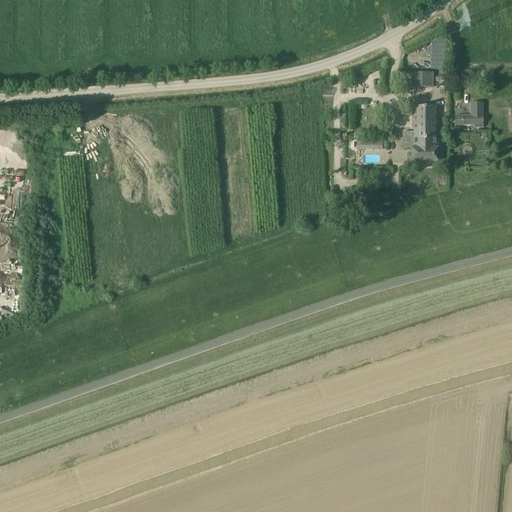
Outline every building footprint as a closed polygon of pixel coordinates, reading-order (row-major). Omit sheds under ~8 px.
[(432,40),(431,69),(445,69),(446,40),(432,40)] [(400,73),(400,87),(433,88),(433,74),(400,73)] [(482,129),(482,117),(482,104),(469,104),(469,117),(455,117),(455,127),(474,126),(474,129),(482,129)] [(414,108),(414,133),(403,133),(402,150),(411,150),(411,163),(438,163),(438,149),(437,149),(437,140),(435,140),(435,108),(414,108)] [(353,150),(365,150),(365,142),(353,142),(353,150)]
